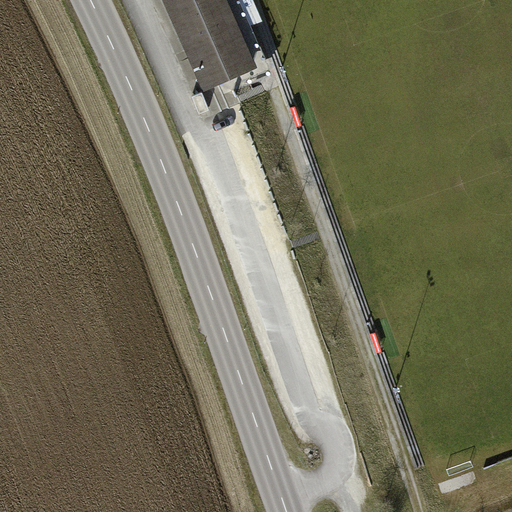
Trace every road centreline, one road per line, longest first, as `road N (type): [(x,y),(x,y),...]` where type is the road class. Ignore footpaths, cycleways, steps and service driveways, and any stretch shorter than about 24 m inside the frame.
road 1 (tertiary): [(287,511),(164,162),(92,0)]
road 2 (track): [(421,511),(272,84)]
